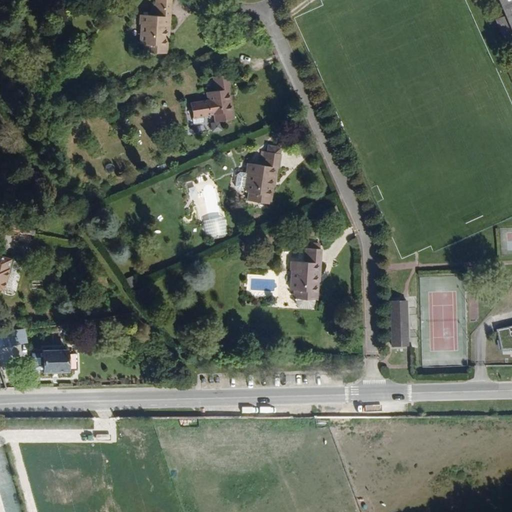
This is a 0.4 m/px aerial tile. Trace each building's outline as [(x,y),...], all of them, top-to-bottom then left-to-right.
[(171,34),(171,29),(174,29),(175,0),(158,0),(158,13),(147,13),(147,21),(142,21),(140,43),(144,44),(144,52),(172,54),(172,34),(171,34)] [(511,0),(494,0),(503,20),(494,24),(507,53),(511,50),(511,0)] [(229,121),(227,75),(213,75),(213,89),(206,89),(206,99),(188,99),(188,114),(195,119),(198,118),(201,115),(211,114),(211,122),(229,121)] [(270,205),(273,182),(275,182),(277,167),(281,167),(283,152),(280,152),(281,146),(267,144),(267,150),(265,150),(263,165),(251,163),(249,173),(238,172),(236,188),(247,189),(246,193),(251,194),(250,202),(270,205)] [(317,236),(318,221),(306,220),(305,235),(317,236)] [(29,232),(30,224),(13,221),(13,228),(29,232)] [(304,240),(304,224),(293,224),(293,239),(304,240)] [(319,297),(319,278),(317,276),(316,272),(320,272),(321,243),(307,243),(307,256),(296,256),(295,264),(292,264),(292,285),(296,285),(295,304),(315,305),(314,296),(319,297)] [(136,274),(128,280),(133,287),(141,281),(136,274)] [(33,280),(33,289),(46,289),(46,280),(33,280)] [(145,300),(141,291),(135,294),(139,303),(145,300)] [(399,343),(397,300),(380,301),(382,344),(399,343)] [(511,329),(494,334),(498,355),(511,354),(511,329)] [(70,363),(67,343),(44,346),(46,366),(70,363)] [(190,357),(190,347),(179,347),(180,357),(190,357)]
